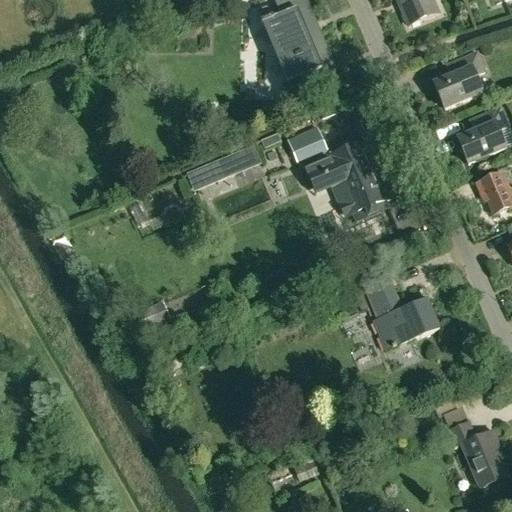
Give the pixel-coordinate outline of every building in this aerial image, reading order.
[(307,0),(275,0),(283,18),(275,21),(275,19),(263,24),(288,85),(306,78),(308,83),(338,71),(307,0)] [(398,0),(410,28),(440,15),(433,0),(398,0)] [(487,74),(479,54),(452,66),(456,76),(435,85),(447,111),(483,95),(476,78),(487,74)] [(510,129),(502,109),(475,121),(480,132),(459,141),(470,167),(507,151),(499,134),(510,129)] [(364,143),(329,158),(317,129),(286,142),(298,171),(303,169),(310,187),(314,198),(331,191),(344,221),(352,217),(355,225),(387,211),(384,204),(389,202),(383,186),(377,189),(370,172),(375,170),(364,143)] [(511,192),(504,175),(477,186),(483,199),(487,198),(495,217),(511,210),(511,192)] [(372,319),(376,316),(379,323),(375,324),(388,354),(441,331),(428,301),(403,312),(389,278),(365,288),(364,286),(353,290),(363,313),(368,311),(372,319)] [(134,316),(143,335),(171,323),(163,304),(134,316)] [(476,441),(470,426),(450,434),(457,449),(463,446),(481,490),(510,478),(496,445),(498,444),(494,434),(476,441)] [(320,476),(318,472),(332,467),(327,456),(295,469),(301,484),(320,476)]
